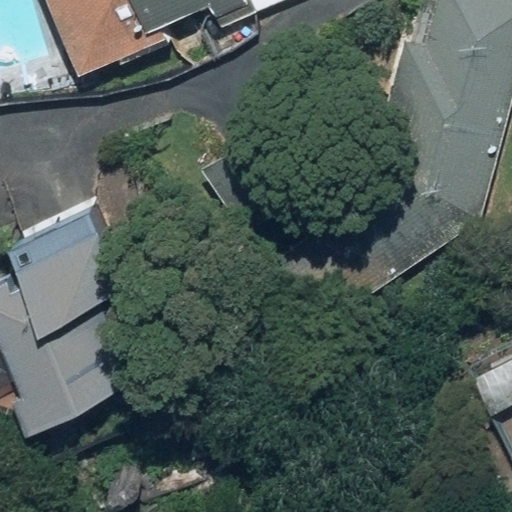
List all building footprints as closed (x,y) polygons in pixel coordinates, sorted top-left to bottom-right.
[(62,0),(87,62),(171,29),(165,13),(196,0),(224,0),(232,19),(279,0),(62,0)] [(511,126),(511,0),(429,0),(420,34),(409,31),(370,173),(491,205),(511,126)] [(250,224),(292,199),(310,229),(287,244),(333,314),(419,257),(373,187),(326,218),(308,189),(267,122),(209,157),(250,224)] [(0,313),(6,311),(45,412),(137,377),(108,300),(136,289),(101,198),(17,230),(29,261),(0,272),(0,313)] [(511,350),(476,366),(492,402),(511,392),(511,350)]
